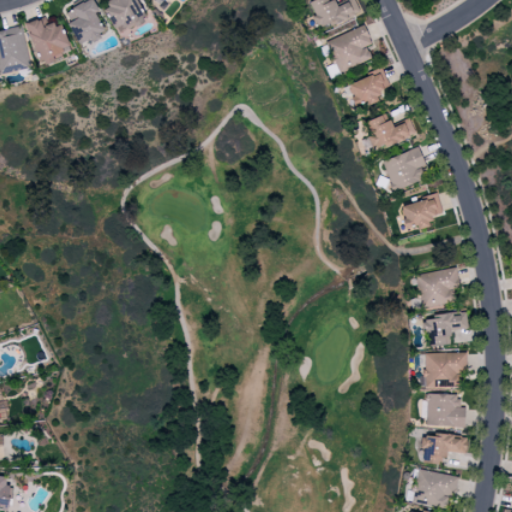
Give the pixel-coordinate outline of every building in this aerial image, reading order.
[(105,34),(95,12),(98,11),(92,0),(86,0),(62,11),(78,44),(90,39),(91,40),(105,34)] [(113,29),(120,25),(123,30),(145,19),(135,0),(113,0),(101,6),(113,29)] [(311,0),(307,2),(318,29),(361,12),(355,0),(348,0),(335,5),(333,0),(311,0)] [(43,28),(39,18),(24,24),(40,66),(63,57),(59,48),(68,44),(60,21),(43,28)] [(0,73),(30,66),(20,26),(0,30),(0,73)] [(371,44),(364,26),(325,41),(337,72),(371,59),(366,46),(371,44)] [(347,85),(356,107),(379,98),(376,92),(388,86),(381,70),(347,85)] [(414,133),(409,120),(391,127),(386,113),(365,121),(371,135),(360,140),(365,152),(414,133)] [(382,160),(393,191),(422,180),(418,168),(424,165),(417,147),(382,160)] [(400,204),(405,228),(416,226),(417,229),(431,226),(428,216),(441,213),(437,195),(400,204)] [(418,308),(453,303),(451,288),(458,287),(456,268),(414,274),(418,308)] [(428,346),(450,344),(448,328),(467,327),(465,314),(420,318),(422,333),(427,333),(428,346)] [(423,353),(424,387),(460,387),(460,373),(466,373),(465,352),(423,353)] [(0,413),(8,412),(6,400),(2,401),(0,389),(0,413)] [(464,407),(458,407),(458,394),(426,393),(425,426),(463,427),(464,407)] [(420,462),(443,465),(444,451),(465,453),(466,437),(453,436),(453,437),(423,434),(420,462)] [(412,503),(446,507),(447,496),(455,496),(457,476),(416,471),(412,503)] [(0,509),(7,510),(8,484),(5,484),(5,476),(0,475),(0,509)]
